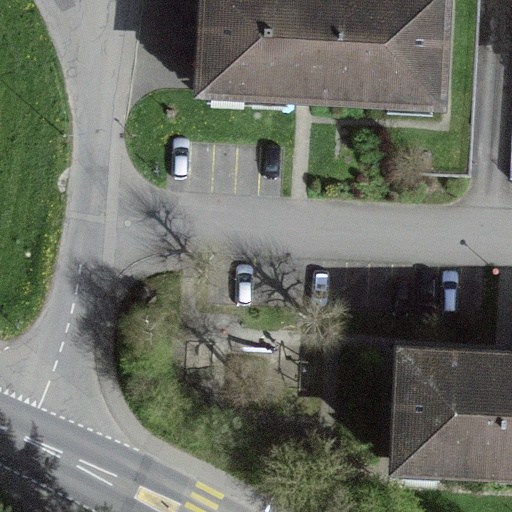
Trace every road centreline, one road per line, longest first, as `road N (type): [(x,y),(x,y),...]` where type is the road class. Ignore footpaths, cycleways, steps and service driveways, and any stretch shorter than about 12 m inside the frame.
road 1 (residential): [(86,209),(511,247)]
road 2 (residential): [(30,440),(59,362),(86,209)]
road 3 (secondary): [(176,511),(30,440)]
road 4 (residential): [(86,209),(103,65)]
